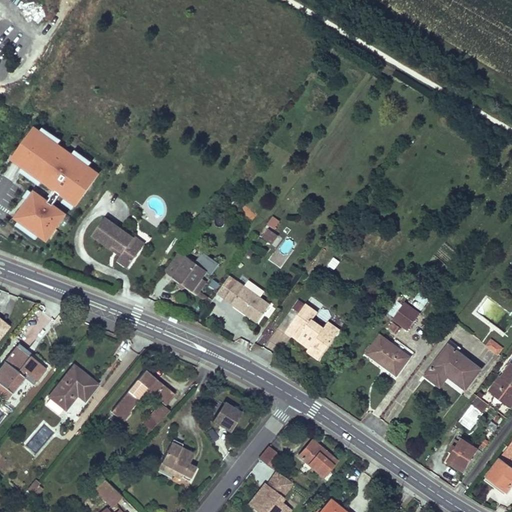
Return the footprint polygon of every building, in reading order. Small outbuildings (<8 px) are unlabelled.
[(23,14),(29,5),(24,2),(18,11),(23,14)] [(76,206),(103,167),(61,139),(62,137),(35,119),(21,141),(19,141),(8,157),(18,164),(12,173),(8,170),(4,176),(13,183),(22,169),(53,189),(49,195),(34,185),(19,207),(16,206),(9,217),(18,222),(18,221),(48,241),(69,210),(55,201),(59,195),(76,206)] [(240,198),(234,204),(249,221),(256,215),(240,198)] [(272,215),(268,224),(276,228),(280,219),(272,215)] [(116,262),(127,269),(141,249),(131,242),(133,240),(104,219),(91,237),(109,250),(111,247),(122,254),(120,257),(116,262)] [(278,234),(269,228),(262,237),(271,243),(278,234)] [(133,240),(131,242),(141,249),(144,244),(134,237),(133,240)] [(120,257),(122,254),(111,247),(109,250),(120,257)] [(192,291),(207,271),(179,251),(173,260),(181,266),(173,277),(192,291)] [(334,268),(340,260),(334,256),(328,264),(334,268)] [(173,260),(165,272),(173,277),(181,266),(173,260)] [(211,274),(207,271),(192,291),(197,295),(211,274)] [(270,305),(236,283),(223,300),(256,324),(270,305)] [(422,310),(430,298),(419,291),(411,302),(422,310)] [(306,304),(287,331),(310,348),(307,351),(319,360),(336,337),(324,328),(313,320),(318,313),(306,304)] [(419,314),(406,304),(394,319),(408,329),(419,314)] [(328,322),(324,328),(336,337),(340,331),(328,322)] [(367,353),(397,374),(410,357),(381,335),(367,353)] [(501,348),(491,340),(487,345),(497,353),(501,348)] [(481,369),(449,345),(426,376),(436,383),(444,373),(448,376),(466,389),(481,369)] [(45,369),(16,346),(4,361),(6,362),(0,369),(0,392),(1,391),(8,396),(23,376),(21,375),(24,371),(36,380),(45,369)] [(511,363),(502,377),(501,376),(489,392),(506,405),(511,397),(511,363)] [(97,385),(73,366),(49,397),(50,398),(63,409),(65,410),(75,398),(73,397),(75,394),(77,395),(84,401),(97,385)] [(175,394),(145,370),(111,412),(123,421),(130,412),(128,411),(147,388),(167,404),(175,394)] [(448,376),(444,373),(436,383),(440,387),(448,376)] [(63,409),(50,398),(46,404),(59,415),(63,409)] [(169,410),(161,403),(144,424),(148,427),(151,430),(169,410)] [(223,404),(212,422),(229,433),(241,415),(223,404)] [(472,405),(459,421),(470,430),(483,413),(472,405)] [(173,439),(171,442),(181,447),(183,444),(173,439)] [(476,452),(460,442),(455,439),(451,446),(455,449),(452,453),(447,461),(463,471),(476,452)] [(478,449),(462,439),(460,442),(476,452),(478,449)] [(336,461),(311,440),(298,456),(323,477),(336,461)] [(171,442),(159,468),(181,479),(189,464),(194,454),(181,447),(171,442)] [(511,442),(487,476),(507,491),(511,484),(511,442)] [(275,453),(268,447),(258,459),(266,464),(275,453)] [(196,467),(189,464),(181,479),(189,483),(196,467)] [(275,468),(247,504),(257,511),(289,511),(293,508),(282,500),(294,483),(275,468)] [(507,491),(487,476),(484,480),(504,495),(507,491)] [(121,496),(103,479),(94,489),(112,506),(121,496)] [(28,489),(32,493),(38,485),(40,483),(39,482),(36,480),(28,489)] [(43,489),(38,485),(32,493),(31,495),(35,498),(43,489)] [(344,511),(330,500),(321,511),(319,509),(316,511),(344,511)]
